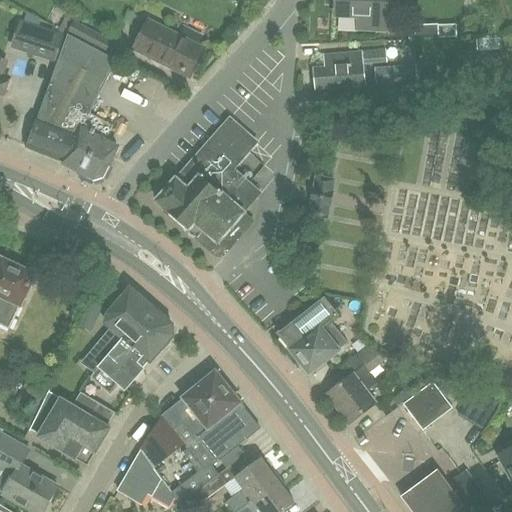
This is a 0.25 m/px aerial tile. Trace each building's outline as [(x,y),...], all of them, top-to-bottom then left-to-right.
[(335,0),(335,16),(366,17),(365,30),(387,31),(388,17),(381,17),(382,0),(335,0)] [(52,29),(67,34),(106,55),(113,42),(73,21),(59,14),(52,29)] [(204,49),(147,20),(132,49),(189,78),(204,49)] [(456,24),(408,26),(409,40),(456,38),(456,24)] [(18,26),(10,48),(54,63),(62,40),(18,26)] [(117,61),(106,55),(67,34),(37,116),(38,116),(27,146),(64,162),(63,164),(80,173),(80,174),(93,181),(102,178),(109,166),(108,166),(117,147),(105,140),(113,126),(89,114),(117,61)] [(377,51),(378,62),(378,64),(387,63),(385,49),(377,50),(377,51)] [(378,62),(377,51),(324,55),(325,67),(313,68),(315,90),(364,86),(363,64),(378,62)] [(0,91),(4,93),(9,78),(1,76),(6,62),(0,60),(0,91)] [(437,81),(437,64),(417,64),(417,81),(437,81)] [(417,83),(417,82),(416,65),(374,68),(375,86),(417,83)] [(252,222),(254,224),(255,223),(243,213),(261,194),(233,170),(257,143),(230,119),(157,202),(169,212),(168,213),(214,253),(225,253),(252,222)] [(334,181),(316,177),(309,214),(327,218),(334,181)] [(0,312),(13,319),(34,275),(0,258),(0,312)] [(106,323),(111,327),(80,364),(92,372),(151,308),(130,289),(129,289),(128,288),(127,288),(125,288),(124,289),(123,289),(122,290),(115,298),(119,302),(108,314),(106,323)] [(297,362),(300,362),(309,373),(337,351),(346,344),(329,322),(337,316),(324,300),(279,335),(291,350),(291,351),(292,352),(292,356),(297,362)] [(78,409),(101,423),(116,396),(123,389),(125,390),(171,336),(171,325),(151,308),(92,372),(95,374),(76,406),(75,407),(78,409)] [(341,368),(348,378),(326,395),(349,424),(376,404),(367,392),(377,384),(369,373),(387,359),(366,345),(341,368)] [(161,416),(192,455),(247,412),(215,372),(183,398),(183,399),(161,416)] [(432,383),(403,405),(422,431),(451,409),(432,383)] [(482,431),(498,404),(474,390),(458,417),(482,431)] [(78,409),(75,407),(76,406),(48,391),(42,403),(29,429),(40,435),(38,437),(88,467),(111,429),(101,423),(78,409)] [(260,428),(247,412),(192,455),(203,469),(171,493),(179,504),(219,475),(212,466),(216,462),(217,463),(260,428)] [(143,455),(151,466),(168,437),(154,428),(140,451),(143,455)] [(21,466),(29,451),(0,433),(0,467),(13,476),(3,494),(32,511),(43,511),(58,487),(21,466)] [(511,481),(511,448),(498,456),(511,481)] [(153,468),(151,466),(143,455),(140,451),(139,450),(116,490),(140,505),(147,493),(151,496),(161,479),(153,468)] [(248,503),(277,481),(260,458),(234,478),(243,489),(239,492),(248,503)] [(460,500),(459,500),(458,501),(466,511),(477,511),(489,503),(466,471),(448,483),(460,500)] [(219,475),(179,504),(185,511),(201,500),(202,502),(226,484),(219,475)] [(282,511),(294,504),(277,481),(248,503),(235,511),(258,511),(260,511),(259,511),(282,511)]
